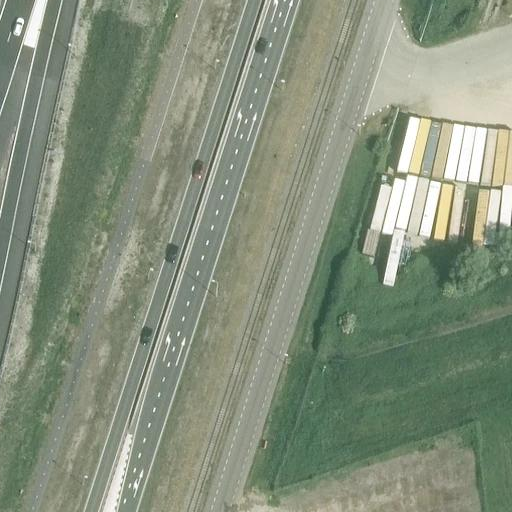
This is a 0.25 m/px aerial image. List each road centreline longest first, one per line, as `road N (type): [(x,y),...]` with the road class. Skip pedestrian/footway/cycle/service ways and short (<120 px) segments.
road 1 (secondary): [(256,0),(87,511)]
road 2 (secondary): [(125,511),(291,0)]
road 3 (unclassified): [(217,511),(383,0)]
road 4 (motorway): [(0,254),(53,0)]
